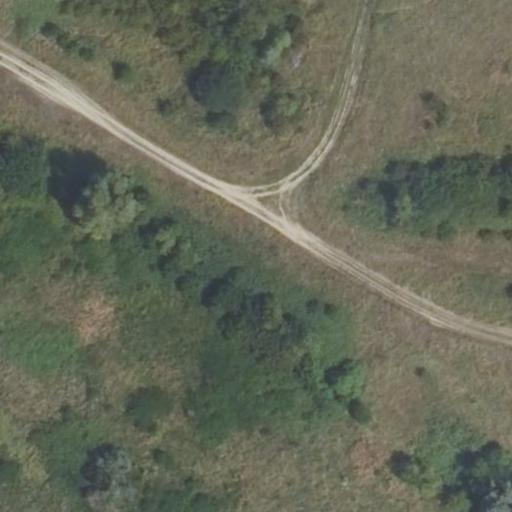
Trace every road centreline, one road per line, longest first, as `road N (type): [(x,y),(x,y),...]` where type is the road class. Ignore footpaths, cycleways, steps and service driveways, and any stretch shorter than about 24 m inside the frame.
road 1 (track): [(511,258),(421,260),(288,235),(196,192),(46,94),(0,74)]
road 2 (track): [(365,0),(337,102),(297,169),(196,192)]
